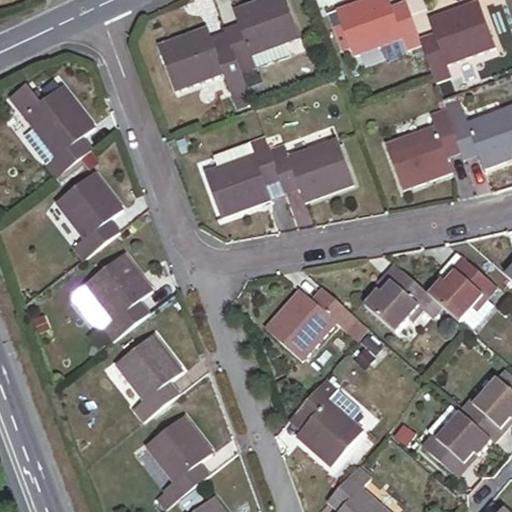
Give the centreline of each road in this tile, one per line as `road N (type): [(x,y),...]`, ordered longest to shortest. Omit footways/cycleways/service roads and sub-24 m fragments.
road 1 (residential): [(511,209),(242,263),(208,258)]
road 2 (residential): [(208,258),(185,243),(97,8)]
road 3 (residential): [(287,511),(209,297),(208,258)]
